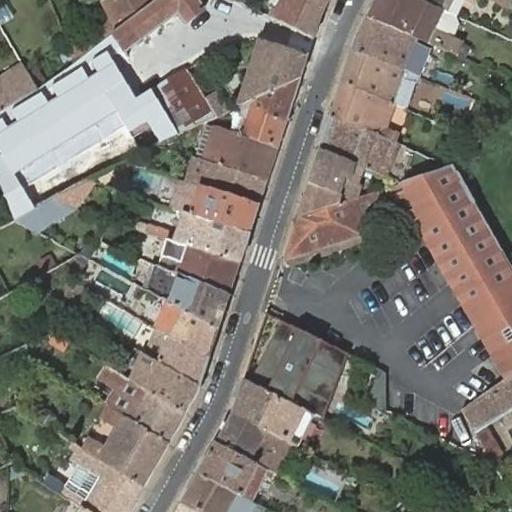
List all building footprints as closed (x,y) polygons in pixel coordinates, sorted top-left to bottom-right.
[(38,90),(1,112),(0,112),(0,155),(4,161),(0,163),(0,181),(6,197),(16,220),(51,199),(92,179),(125,162),(136,157),(157,145),(164,141),(208,120),(217,116),(186,71),(152,93),(139,75),(125,53),(178,13),(186,24),(204,11),(199,5),(195,0),(158,0),(116,32),(77,63),(67,70),(38,90)] [(100,0),(111,20),(116,32),(158,0),(157,0),(100,0)] [(274,9),(270,16),(314,38),(321,17),(329,0),(273,0),(270,7),(274,9)] [(435,31),(444,12),(417,0),(375,0),(367,17),(419,39),(459,56),(464,43),(454,39),(435,31)] [(494,0),(510,9),(511,7),(511,0),(417,0),(444,12),(449,0),(494,0)] [(458,18),(444,12),(435,31),(454,39),(460,25),(458,18)] [(357,35),(353,50),(405,72),(420,78),(434,46),(419,39),(367,17),(357,35)] [(71,50),(77,63),(116,32),(111,20),(71,50)] [(301,78),(309,56),(261,40),(240,106),(262,96),(301,78)] [(394,104),(406,109),(415,83),(419,84),(420,78),(405,72),(353,50),(342,83),(394,104)] [(0,79),(0,109),(1,112),(38,90),(23,65),(0,79)] [(287,123),(301,78),(262,96),(268,108),(265,116),(287,123)] [(382,136),(396,142),(399,135),(385,128),(394,104),(342,83),(331,116),(382,136)] [(262,96),(240,106),(238,107),(244,119),(239,134),(278,148),(287,123),(265,116),(268,108),(262,96)] [(402,145),(396,142),(382,136),(331,116),(320,149),(364,168),(383,176),(389,178),(402,145)] [(207,124),(197,158),(205,161),(216,127),(209,124),(207,124)] [(239,134),(216,127),(205,161),(267,182),(278,148),(239,134)] [(320,149),(309,183),(343,197),(352,200),(356,199),(360,185),(358,184),(364,168),(320,149)] [(197,158),(194,157),(191,165),(206,169),(200,186),(260,206),(267,182),(205,161),(197,158)] [(191,165),(186,182),(200,186),(206,169),(191,165)] [(476,328),(511,307),(511,267),(454,166),(402,183),(387,188),(390,197),(395,195),(406,217),(412,214),(476,328)] [(92,179),(51,199),(55,201),(74,207),(76,208),(97,181),(92,179)] [(184,181),(174,209),(179,211),(250,235),(260,206),(200,186),(186,182),(184,181)] [(309,183),(299,215),(341,204),(343,197),(309,183)] [(299,215),(283,262),(394,226),(386,200),(383,196),(381,190),(356,199),(352,200),(341,204),(299,215)] [(51,199),(16,220),(39,232),(74,207),(55,201),(51,199)] [(241,263),(250,235),(179,211),(172,233),(169,239),(241,263)] [(150,226),(148,232),(157,235),(159,229),(150,226)] [(169,239),(172,233),(159,229),(157,235),(169,239)] [(230,297),(241,263),(169,239),(164,254),(183,260),(178,274),(230,297)] [(85,245),(80,254),(91,260),(96,251),(85,245)] [(219,330),(230,297),(178,274),(156,264),(148,291),(164,300),(219,330)] [(71,279),(62,307),(75,314),(84,286),(71,279)] [(209,358),(219,330),(164,300),(162,305),(161,305),(159,309),(166,312),(157,329),(159,329),(209,358)] [(511,307),(476,328),(506,381),(511,376),(511,307)] [(266,314),(255,348),(312,375),(313,376),(326,344),(309,336),(266,314)] [(200,387),(209,358),(159,329),(147,356),(200,387)] [(255,348),(244,381),(298,407),(312,375),(255,348)] [(198,393),(200,387),(147,356),(144,354),(133,380),(136,382),(187,414),(198,393)] [(343,357),(339,372),(356,377),(349,400),(378,409),(390,371),(343,357)] [(169,444),(187,414),(136,382),(133,380),(109,366),(103,379),(119,389),(117,393),(109,406),(169,444)] [(511,376),(506,381),(463,411),(476,433),(479,439),(491,460),(493,462),(505,455),(487,426),(511,410),(511,376)] [(298,446),(314,415),(298,407),(244,381),(234,410),(234,411),(234,412),(233,413),(280,437),(293,444),(298,446)] [(145,487),(169,444),(109,406),(102,417),(119,428),(107,448),(90,438),(83,449),(145,487)] [(51,426),(57,416),(43,408),(37,418),(51,426)] [(233,413),(215,444),(263,468),(280,437),(233,413)] [(293,444),(280,437),(263,468),(268,470),(276,474),(293,444)] [(89,511),(130,511),(145,487),(83,449),(74,443),(71,448),(78,453),(73,461),(80,465),(100,478),(88,497),(68,485),(50,473),(43,484),(82,507),(89,511)] [(252,501),(268,470),(263,468),(215,444),(198,474),(236,493),(252,501)] [(100,478),(80,465),(68,485),(88,497),(100,478)] [(198,474),(181,504),(195,511),(225,511),(236,493),(198,474)] [(225,511),(262,511),(265,508),(252,501),(236,493),(225,511)] [(426,511),(428,511),(405,500),(396,511),(426,511)]
